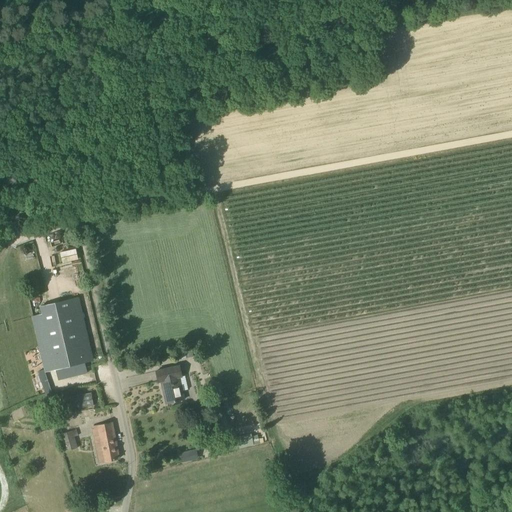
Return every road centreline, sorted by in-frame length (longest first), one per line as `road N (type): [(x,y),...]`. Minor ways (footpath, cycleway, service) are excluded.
road 1 (track): [(164,197),(511,135)]
road 2 (unclassified): [(123,511),(131,444),(76,213)]
road 3 (unclassified): [(76,213),(164,197),(114,0)]
road 4 (track): [(0,45),(131,0)]
